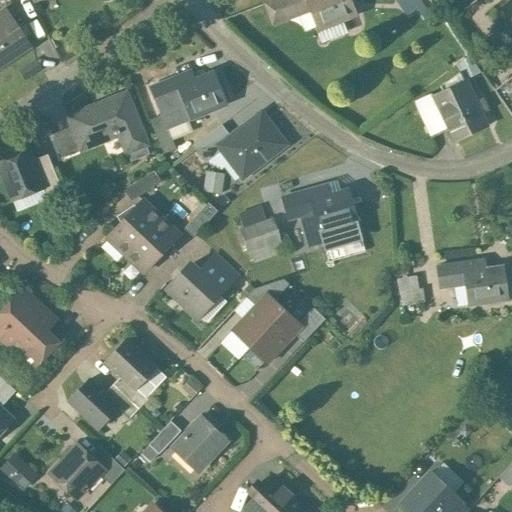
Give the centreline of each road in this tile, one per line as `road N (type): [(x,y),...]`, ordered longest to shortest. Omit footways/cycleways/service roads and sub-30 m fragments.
road 1 (unclassified): [(511,152),(466,171),(420,172),(353,149),(309,119),(185,3)]
road 2 (unclassified): [(185,3),(0,128)]
road 3 (residential): [(111,313),(135,322),(276,435)]
road 4 (residential): [(0,235),(22,258),(111,313)]
